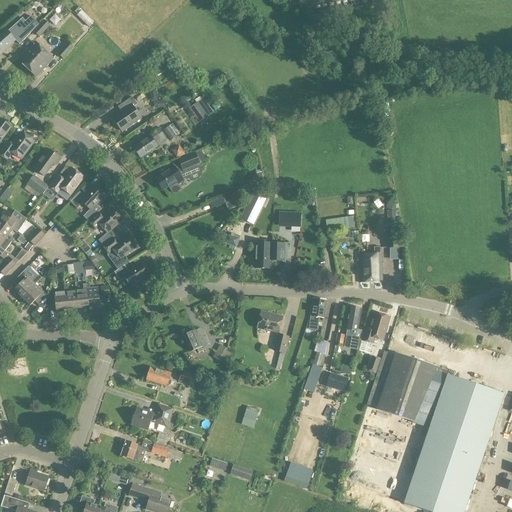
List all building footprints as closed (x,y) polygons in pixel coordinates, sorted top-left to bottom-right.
[(305,0),(309,17),(386,2),(385,0),(305,0)] [(48,14),(59,25),(66,18),(55,7),(48,14)] [(94,23),(82,11),(77,16),(89,28),(94,23)] [(5,29),(0,34),(0,54),(16,40),(19,45),(39,25),(31,17),(25,22),(23,19),(8,32),(5,29)] [(39,36),(49,25),(44,20),(34,32),(39,36)] [(51,41),(59,48),(68,37),(61,30),(51,41)] [(44,50),(35,42),(18,60),(27,69),(44,50)] [(63,58),(73,47),(68,42),(58,54),(63,58)] [(27,69),(36,77),(53,59),(44,50),(27,69)] [(112,118),(122,131),(141,118),(133,107),(137,104),(132,97),(120,105),(124,110),(112,118)] [(189,109),(199,123),(207,117),(197,103),(189,109)] [(0,141),(11,127),(0,118),(0,141)] [(163,131),(171,141),(177,137),(169,126),(163,131)] [(164,135),(160,129),(150,136),(133,148),(141,158),(157,147),(154,142),(164,135)] [(35,141),(22,132),(13,145),(8,141),(0,152),(0,154),(7,160),(13,153),(21,159),(35,141)] [(183,141),(175,145),(179,152),(186,148),(183,141)] [(60,159),(48,150),(33,169),(43,176),(53,163),(55,165),(60,159)] [(199,164),(195,153),(178,160),(183,171),(199,164)] [(59,176),(50,187),(58,194),(58,195),(60,197),(65,191),(71,195),(85,178),(72,168),(63,179),(59,176)] [(160,190),(161,188),(162,190),(168,187),(169,188),(176,183),(177,184),(183,181),(175,168),(156,179),(157,181),(155,182),(160,190)] [(257,176),(260,178),(256,185),(254,184),(249,186),(252,192),(265,187),(262,172),(256,173),(257,176)] [(42,196),(48,187),(34,176),(27,185),(42,196)] [(9,199),(17,188),(11,184),(3,194),(9,199)] [(94,186),(85,195),(81,191),(70,202),(78,209),(83,203),(91,210),(105,196),(94,186)] [(267,199),(254,192),(241,219),(254,225),(267,199)] [(213,209),(225,204),(223,198),(211,203),(213,209)] [(237,199),(225,204),(228,211),(239,206),(237,199)] [(165,210),(166,215),(177,211),(175,206),(165,210)] [(0,221),(13,231),(20,221),(5,211),(3,209),(0,213),(0,221)] [(108,234),(123,221),(112,209),(102,218),(98,213),(89,221),(96,229),(100,225),(108,234)] [(355,215),(326,220),(328,232),(357,227),(355,215)] [(0,221),(0,234),(11,243),(14,239),(9,235),(13,231),(0,221)] [(400,228),(387,228),(388,248),(400,248),(400,228)] [(34,246),(45,236),(38,229),(27,239),(34,246)] [(11,243),(0,234),(0,248),(5,252),(9,246),(11,243)] [(118,271),(125,266),(129,263),(125,257),(137,248),(127,235),(117,243),(113,238),(103,246),(109,255),(107,256),(118,271)] [(233,235),(231,235),(231,236),(227,235),(224,243),(236,248),(239,239),(233,237),(233,235)] [(256,256),(253,256),(253,266),(256,266),(255,269),(270,269),(270,261),(283,261),(283,260),(287,260),(288,244),(256,243),(256,256)] [(359,262),(359,283),(382,281),(382,253),(380,253),(380,247),(374,248),(374,254),(363,255),(363,250),(358,250),(358,259),(357,259),(357,262),(359,262)] [(15,259),(19,262),(27,254),(22,250),(15,259)] [(16,265),(9,258),(0,266),(0,271),(5,276),(16,265)] [(83,265),(84,271),(94,270),(94,267),(90,262),(83,263),(83,265)] [(125,266),(114,273),(120,282),(125,279),(131,287),(147,277),(140,265),(129,272),(125,266)] [(39,276),(32,282),(23,273),(13,283),(18,287),(14,291),(18,294),(16,296),(20,300),(35,285),(41,278),(39,276)] [(86,285),(86,290),(88,308),(100,307),(98,288),(90,289),(90,284),(86,285)] [(21,300),(22,298),(30,306),(35,302),(39,306),(48,297),(35,285),(20,300),(21,300)] [(86,290),(86,285),(83,285),(84,290),(76,291),(78,309),(88,308),(86,290)] [(78,309),(76,291),(69,291),(68,286),(64,286),(65,292),(67,310),(78,309)] [(110,295),(109,287),(101,288),(102,296),(110,295)] [(233,302),(233,290),(222,290),(222,302),(233,302)] [(55,306),(56,311),(67,310),(65,292),(49,294),(48,297),(45,307),(55,306)] [(326,301),(313,299),(310,321),(318,322),(318,317),(323,318),(326,301)] [(349,308),(348,315),(346,314),(345,323),(344,329),(348,330),(347,336),(351,337),(349,348),(357,349),(362,330),(357,329),(358,325),(361,310),(349,308)] [(257,328),(278,333),(282,318),(261,312),(257,328)] [(369,329),(366,328),(362,341),(372,344),(374,339),(383,341),(390,317),(374,313),(369,329)] [(452,351),(456,329),(445,327),(441,349),(452,351)] [(199,353),(209,348),(203,336),(198,338),(195,331),(183,336),(190,352),(197,349),(199,353)] [(335,345),(342,346),(344,335),(338,334),(335,345)] [(284,354),(284,352),(288,338),(278,335),(274,351),(284,354)] [(310,364),(320,367),(323,367),(327,346),(317,343),(313,355),(316,356),(314,361),(311,360),(310,364)] [(220,346),(213,357),(224,364),(231,353),(220,346)] [(377,411),(415,424),(435,368),(397,354),(377,411)] [(372,356),(367,371),(376,374),(381,359),(372,356)] [(312,365),(308,378),(318,381),(322,369),(312,365)] [(166,387),(170,374),(164,372),(150,368),(146,380),(166,387)] [(195,375),(182,371),(179,381),(192,386),(195,375)] [(349,380),(330,375),(327,387),(345,393),(349,380)] [(405,505),(426,511),(464,511),(504,395),(449,376),(405,505)] [(237,381),(231,398),(239,400),(245,383),(237,381)] [(198,399),(198,389),(180,389),(180,399),(198,399)] [(160,420),(167,422),(171,410),(158,406),(155,416),(152,415),(152,414),(137,409),(132,424),(147,429),(150,421),(159,424),(160,420)] [(260,411),(247,407),(242,426),(254,429),(260,411)] [(162,429),(159,437),(170,441),(173,433),(162,429)] [(146,450),(136,447),(137,445),(126,441),(121,456),(142,463),(146,450)] [(371,456),(372,444),(362,443),(361,455),(371,456)] [(182,454),(154,444),(151,453),(180,462),(182,454)] [(350,498),(363,463),(353,460),(344,483),(347,484),(343,495),(350,498)] [(230,475),(243,479),(246,470),(234,465),(230,475)] [(30,471),(26,486),(44,491),(48,477),(30,471)] [(118,482),(120,474),(111,472),(109,480),(118,482)] [(307,490),(308,485),(286,477),(284,482),(307,490)] [(9,480),(5,493),(12,496),(16,482),(9,480)] [(132,484),(129,496),(148,502),(146,509),(151,511),(152,510),(156,511),(167,511),(169,507),(168,507),(170,500),(159,497),(161,493),(132,484)] [(83,511),(96,511),(99,506),(93,504),(95,500),(82,496),(79,504),(86,506),(83,511)] [(25,502),(11,498),(9,505),(11,505),(10,509),(16,511),(34,511),(28,510),(28,511),(23,509),(25,502)] [(105,503),(104,508),(99,506),(96,511),(109,511),(111,511),(116,511),(118,507),(105,503)]
